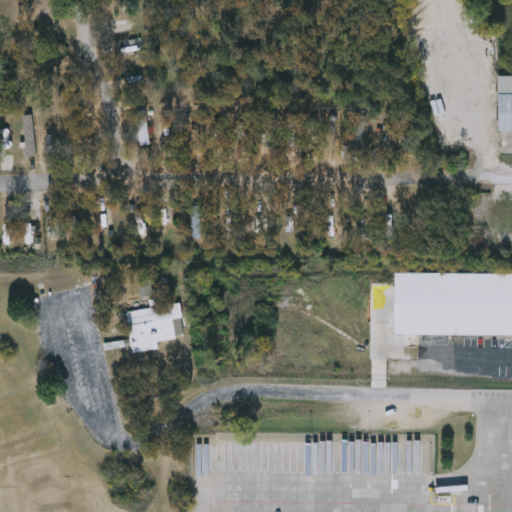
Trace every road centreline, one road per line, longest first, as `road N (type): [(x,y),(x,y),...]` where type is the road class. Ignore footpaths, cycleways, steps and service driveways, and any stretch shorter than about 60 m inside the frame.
road 1 (residential): [(511,182),(0,183)]
road 2 (residential): [(127,180),(76,0)]
